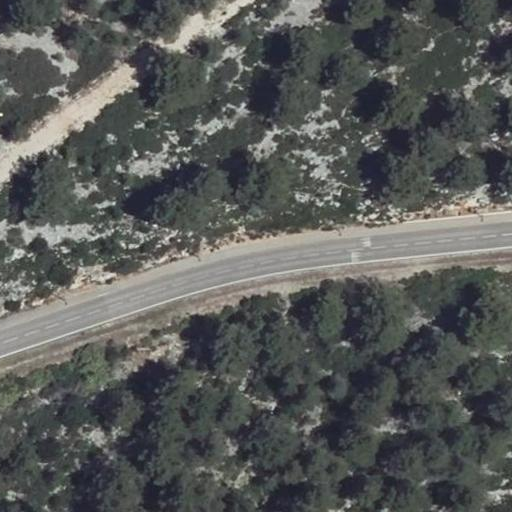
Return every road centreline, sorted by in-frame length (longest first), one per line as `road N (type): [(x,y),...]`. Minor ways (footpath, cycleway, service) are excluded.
road 1 (residential): [(0,342),(270,256),(511,234)]
road 2 (track): [(0,172),(222,0)]
